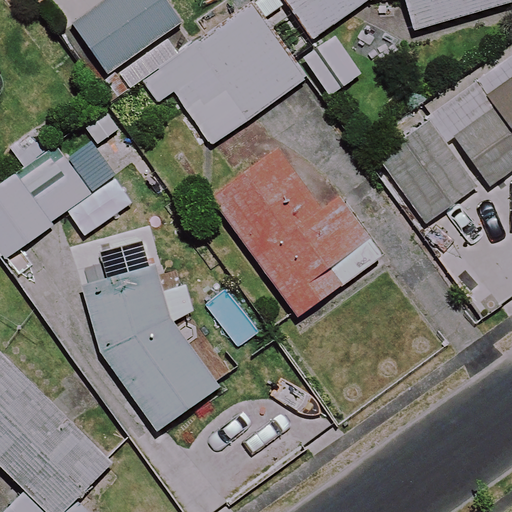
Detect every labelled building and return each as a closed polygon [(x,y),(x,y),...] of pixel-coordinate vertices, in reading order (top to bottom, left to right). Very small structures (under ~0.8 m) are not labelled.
[(177,26),(158,0),(111,0),(72,28),(106,77),(177,26)] [(366,2),(364,0),(279,0),(310,42),(366,2)] [(511,3),(511,0),(400,0),(411,34),(511,3)] [(304,81),(250,6),(139,85),(154,105),(167,96),(206,151),(304,81)] [(511,61),(374,156),(422,225),(478,187),(484,195),(511,175),(511,61)] [(89,196),(51,148),(0,187),(0,255),(4,261),(89,196)] [(319,214),(274,148),(211,192),(297,317),(379,261),(337,201),(319,214)] [(161,298),(147,276),(78,320),(150,434),(215,393),(172,325),(194,311),(179,287),(161,298)] [(0,470),(24,493),(5,511),(72,511),(69,508),(110,465),(0,358),(0,470)]
